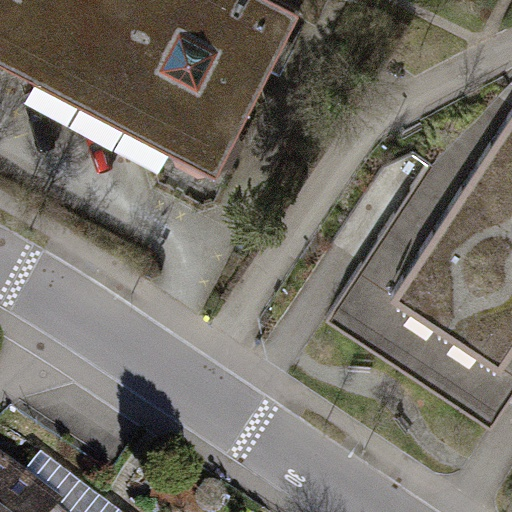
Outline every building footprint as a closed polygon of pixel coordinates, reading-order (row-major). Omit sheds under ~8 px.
[(279,0),(0,0),(0,59),(49,83),(54,98),(66,93),(93,106),(96,122),(109,112),(138,128),(140,141),(155,138),(172,144),(174,160),(199,170),(235,159),(243,138),(237,129),(296,8),(279,0)] [(382,288),(505,105),(460,127),(435,168),(421,161),(316,316),(482,426),(500,399),(511,406),(511,332),(492,362),(382,288)] [(511,109),(505,105),(382,288),(492,362),(511,332),(511,109)] [(121,511),(40,450),(14,485),(49,511),(121,511)] [(0,474),(0,511),(48,511),(49,511),(14,485),(0,474)]
